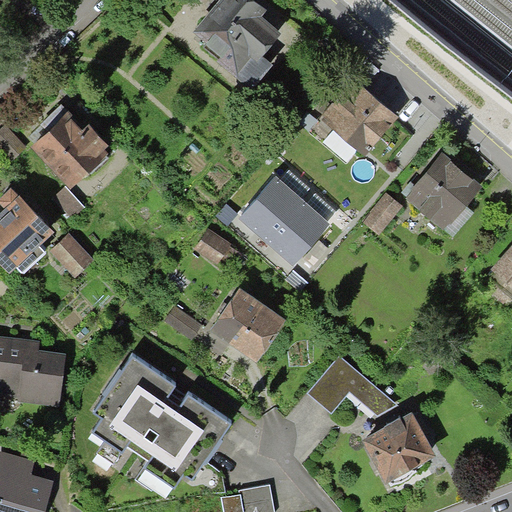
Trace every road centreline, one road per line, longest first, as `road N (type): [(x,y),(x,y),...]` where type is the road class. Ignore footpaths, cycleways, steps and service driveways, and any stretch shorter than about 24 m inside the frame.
road 1 (residential): [(511,160),(329,0)]
road 2 (residential): [(98,0),(0,98)]
